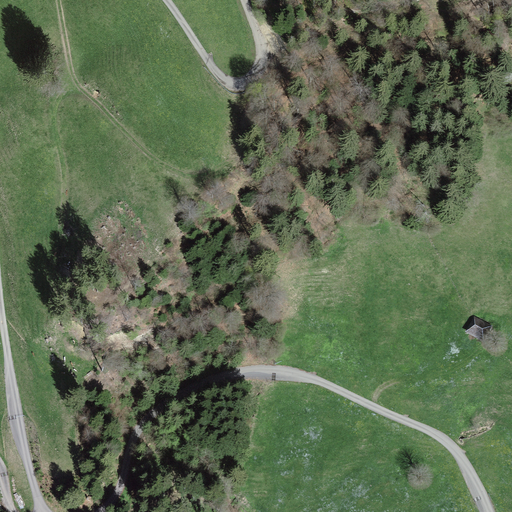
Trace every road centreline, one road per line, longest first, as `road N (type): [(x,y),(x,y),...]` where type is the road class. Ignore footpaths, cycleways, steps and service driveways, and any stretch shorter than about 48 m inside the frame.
road 1 (track): [(97,511),(119,485),(145,415),(219,375),(260,369),(309,377),(440,437),(463,461),(487,511)]
road 2 (track): [(39,511),(0,296)]
road 3 (track): [(165,0),(219,77),(235,83),(261,63),(245,0)]
road 4 (track): [(58,0),(72,74),(130,137)]
